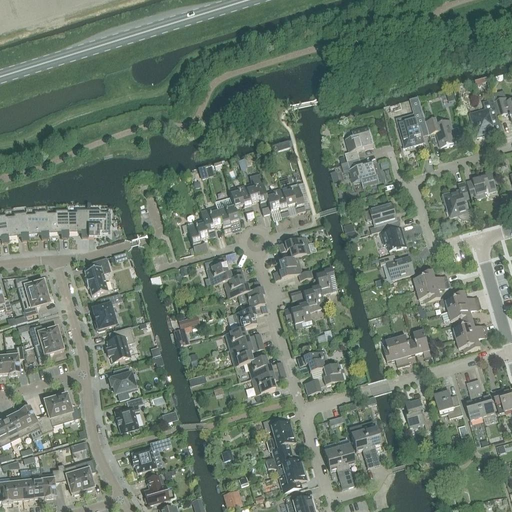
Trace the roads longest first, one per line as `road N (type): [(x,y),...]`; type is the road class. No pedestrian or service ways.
road 1 (secondary): [(247,0),(0,76)]
road 2 (residential): [(304,411),(509,350)]
road 3 (residential): [(304,411),(258,255)]
road 4 (residential): [(54,259),(153,239),(150,202)]
road 5 (residential): [(121,499),(98,454),(85,372)]
